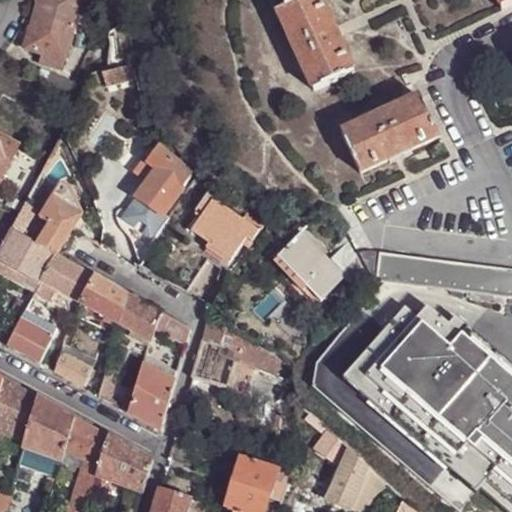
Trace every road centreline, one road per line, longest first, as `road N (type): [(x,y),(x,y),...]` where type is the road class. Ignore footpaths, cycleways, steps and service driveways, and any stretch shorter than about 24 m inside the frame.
road 1 (residential): [(78,246),(202,319),(164,451)]
road 2 (residential): [(511,36),(471,55),(455,76),(454,103),(511,220)]
road 3 (residential): [(0,362),(164,451)]
